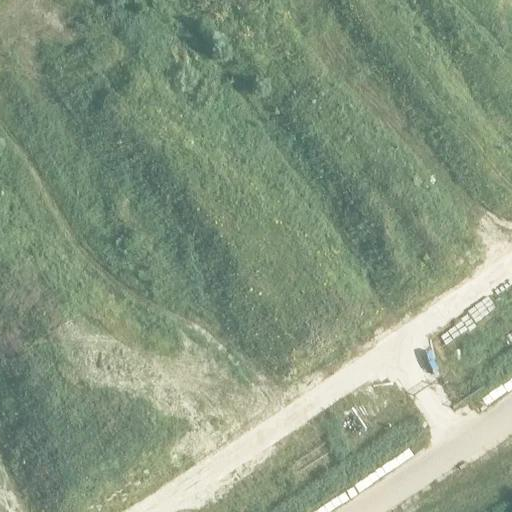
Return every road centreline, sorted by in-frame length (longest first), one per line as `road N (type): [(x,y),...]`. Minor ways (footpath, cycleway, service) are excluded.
road 1 (track): [(152,511),(391,357),(421,382),(459,443)]
road 2 (unclassified): [(358,511),(511,405)]
